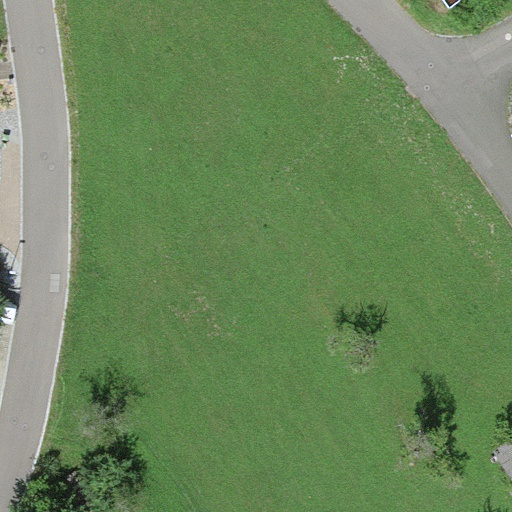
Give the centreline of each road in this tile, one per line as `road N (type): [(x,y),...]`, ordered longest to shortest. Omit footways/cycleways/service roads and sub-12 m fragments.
road 1 (residential): [(22,0),(43,241),(15,418),(0,460)]
road 2 (residential): [(349,0),(448,99)]
